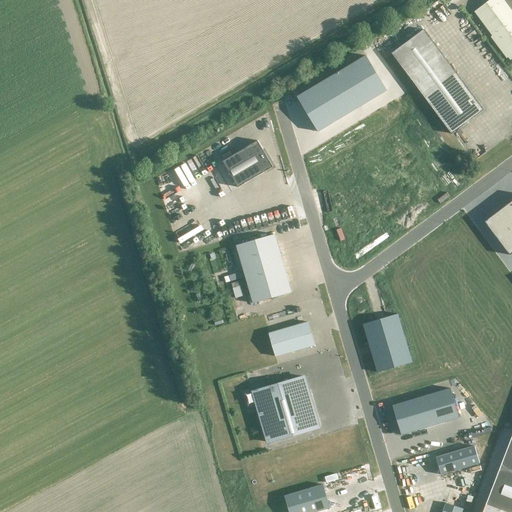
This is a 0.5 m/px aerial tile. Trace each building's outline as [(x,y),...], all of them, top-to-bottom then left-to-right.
[(511,13),(502,0),(489,0),(473,12),(509,60),(511,58),(511,13)] [(482,110),(423,30),(391,54),(450,134),(482,110)] [(366,55),(297,97),(318,131),(387,90),(366,55)] [(272,167),(256,141),(222,162),(237,188),(272,167)] [(511,252),(511,200),(484,221),(509,255),(511,252)] [(202,229),(199,223),(188,228),(186,222),(173,228),(182,246),(193,241),(191,235),(202,229)] [(275,234),(236,245),(252,303),(291,292),(275,234)] [(243,276),(228,280),(232,294),(247,290),(243,276)] [(378,303),(358,310),(361,317),(380,309),(378,303)] [(412,362),(397,314),(363,324),(377,372),(412,362)] [(268,333),(275,356),(314,345),(307,322),(268,333)] [(317,428),(302,376),(254,390),(269,442),(317,428)] [(459,417),(450,388),(392,405),(401,434),(459,417)] [(511,511),(511,434),(482,511),(511,511)] [(474,446),(435,457),(441,475),(479,463),(474,446)] [(322,484),(284,496),(288,511),(314,511),(329,508),(322,484)] [(461,511),(463,508),(445,503),(442,511),(461,511)]
